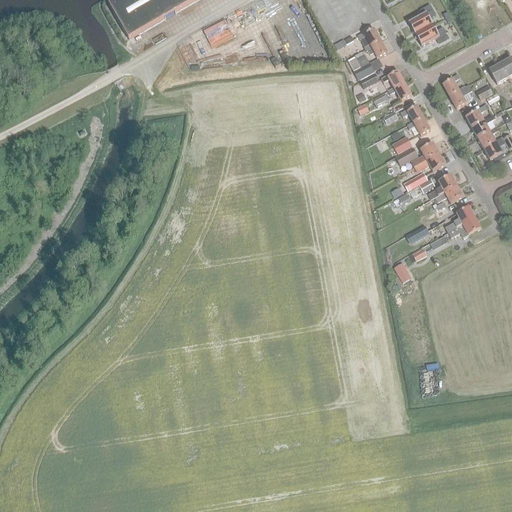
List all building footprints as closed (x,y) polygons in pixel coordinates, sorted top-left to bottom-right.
[(129,42),(200,0),(116,0),(108,5),(129,42)] [(433,12),(409,26),(415,37),(433,27),(430,21),(437,18),(433,12)] [(213,50),(235,39),(226,21),(204,32),(213,50)] [(433,27),(415,37),(422,49),(446,35),(443,30),(437,33),(433,27)] [(381,43),(374,31),(365,36),(364,35),(358,38),(360,42),(361,42),(365,50),(371,47),(372,49),(381,43)] [(334,46),(338,52),(347,47),(347,46),(354,43),(352,38),(345,42),(344,41),(334,46)] [(372,49),(371,47),(365,50),(364,50),(367,54),(373,51),(378,61),(388,55),(381,43),(372,49)] [(279,62),(278,63),(276,59),(271,62),(276,70),(282,67),(279,62)] [(508,80),(511,78),(511,60),(501,66),(508,80)] [(374,75),(370,66),(361,70),(354,74),(358,83),(374,75)] [(497,86),(508,80),(501,66),(490,73),(497,86)] [(395,91),(405,86),(398,74),(389,79),(388,77),(381,81),(384,85),(390,81),(394,89),(395,91)] [(360,84),(364,92),(380,84),(375,76),(360,84)] [(460,94),(459,92),(454,84),(460,81),(458,77),(452,80),(453,82),(443,87),(450,99),(460,94)] [(395,91),(394,89),(388,93),(390,97),(397,93),(402,103),(412,98),(405,86),(395,91)] [(460,94),(450,99),(457,111),(467,106),(466,105),(463,100),(463,99),(469,95),(473,93),(469,87),(465,89),(465,88),(459,92),(460,94)] [(476,95),(481,103),(494,96),(489,88),(476,95)] [(472,101),(469,95),(463,99),(463,100),(466,105),(472,101)] [(487,101),(490,107),(501,101),(498,95),(487,101)] [(357,99),(360,104),(365,102),(362,96),(357,99)] [(389,102),(386,97),(374,104),(377,109),(389,102)] [(357,110),(360,117),(369,113),(365,106),(357,110)] [(484,124),(484,122),(480,116),(490,110),(487,106),(478,112),(478,113),(466,120),(472,131),(484,124)] [(415,126),(424,121),(417,109),(408,114),(407,112),(401,116),(403,120),(409,116),(414,124),(415,126)] [(399,121),(395,114),(383,120),(387,127),(399,121)] [(478,141),(490,134),(490,133),(486,126),(491,123),(496,121),(493,117),(484,122),(484,124),(472,131),(478,141)] [(415,126),(414,124),(407,128),(410,132),(416,128),(421,138),(431,133),(424,121),(415,126)] [(491,123),(486,126),(490,133),(495,130),(491,123)] [(496,145),(495,143),(492,137),(499,133),(497,129),(495,130),(490,133),(490,134),(478,141),(484,152),(496,145)] [(398,134),(391,137),(394,143),(401,139),(398,134)] [(503,141),(509,151),(511,149),(511,140),(510,137),(503,141)] [(392,147),(398,157),(412,149),(407,139),(392,147)] [(490,162),(502,155),(498,147),(505,143),(502,139),(495,143),(496,145),(484,152),(490,162)] [(414,170),(439,156),(433,145),(421,152),(424,158),(411,165),(414,170)] [(418,159),(413,150),(396,160),(401,169),(418,159)] [(433,174),(445,167),(439,156),(414,170),(417,175),(430,168),(433,174)] [(428,183),(424,175),(408,184),(412,192),(428,183)] [(435,200),(457,188),(451,177),(439,184),(442,190),(429,197),(432,203),(436,200),(435,200)] [(435,189),(431,182),(420,188),(423,194),(424,196),(435,189)] [(409,194),(413,200),(423,194),(420,188),(409,194)] [(451,206),(463,199),(457,188),(435,200),(436,200),(438,205),(433,208),(439,219),(449,213),(443,203),(448,200),(451,206)] [(392,195),(395,201),(404,196),(401,190),(392,195)] [(402,206),(402,207),(410,202),(406,195),(398,200),(402,206)] [(393,203),(397,209),(402,206),(398,200),(393,203)] [(448,235),(475,220),(469,209),(457,216),(460,222),(445,230),(448,235)] [(438,220),(434,213),(421,221),(424,228),(438,220)] [(464,241),(481,231),(475,220),(448,235),(451,240),(461,235),(464,241)] [(430,236),(425,228),(406,238),(411,247),(430,236)] [(416,264),(427,258),(423,251),(412,257),(416,264)] [(403,265),(395,270),(403,283),(411,279),(403,265)]
